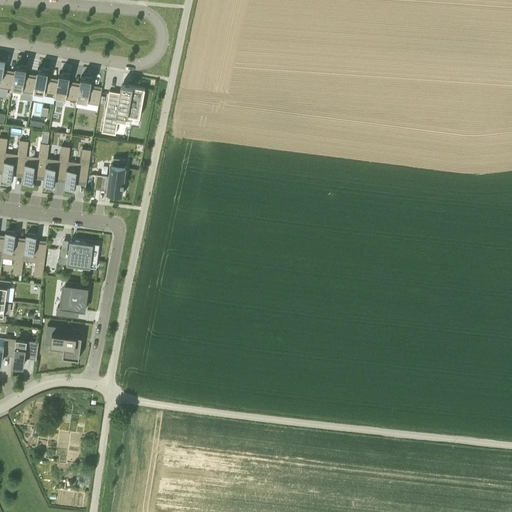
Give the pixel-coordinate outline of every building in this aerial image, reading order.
[(0,86),(12,89),(14,73),(4,71),(5,62),(0,60),(0,86)] [(14,73),(12,89),(33,92),(36,77),(25,75),(26,69),(27,66),(16,64),(14,73)] [(33,92),(32,99),(42,101),(43,94),(55,96),(56,89),(58,81),(47,79),(48,76),(49,70),(38,68),(36,77),(33,92)] [(56,89),(55,96),(77,100),(79,85),(69,83),(71,74),(59,72),(58,81),(56,89)] [(79,85),(77,100),(99,104),(102,86),(101,89),(91,87),(92,77),(86,76),(81,75),(79,85)] [(109,90),(104,119),(118,122),(127,123),(128,114),(140,117),(145,87),(122,83),(120,92),(110,90),(109,90)] [(3,170),(2,178),(12,180),(13,172),(23,174),(24,174),(27,154),(29,140),(20,139),(18,153),(6,151),(3,171),(3,170)] [(23,174),(22,181),(23,181),(33,182),(34,175),(44,176),(45,176),(48,157),(50,143),(41,142),(39,156),(27,154),(24,174),(23,174)] [(44,176),(43,184),(44,184),(54,185),(55,178),(65,179),(66,179),(68,160),(70,146),(61,145),(60,159),(48,157),(45,176),(44,176)] [(65,179),(64,187),(65,187),(75,188),(76,180),(86,182),(87,182),(91,149),(82,148),(80,162),(68,160),(66,179),(65,179)] [(102,174),(100,189),(111,190),(110,192),(123,194),(127,166),(110,164),(109,175),(102,174)] [(5,238),(3,257),(15,259),(13,271),(13,273),(18,274),(22,274),(23,260),(26,241),(25,241),(15,239),(16,232),(6,230),(5,230),(4,238),(5,238)] [(26,241),(23,260),(35,261),(34,275),(34,276),(43,277),(47,243),(46,243),(36,242),(37,234),(26,233),(25,241),(26,241)] [(60,248),(58,262),(68,263),(85,266),(97,267),(100,243),(70,239),(69,249),(60,248)] [(0,299),(6,300),(8,286),(10,287),(11,280),(0,278),(0,299)] [(58,306),(57,314),(73,316),(74,308),(85,310),(86,305),(87,297),(89,287),(80,286),(79,286),(79,285),(76,285),(65,284),(62,306),(58,306)] [(47,324),(45,343),(52,344),(64,346),(63,356),(75,357),(79,358),(80,350),(82,335),(81,335),(70,334),(70,333),(71,327),(47,324)] [(0,343),(0,361),(2,362),(4,352),(14,353),(16,338),(5,336),(4,344),(0,343)] [(14,353),(13,363),(24,364),(26,355),(36,356),(37,356),(39,341),(16,338),(14,353)]
